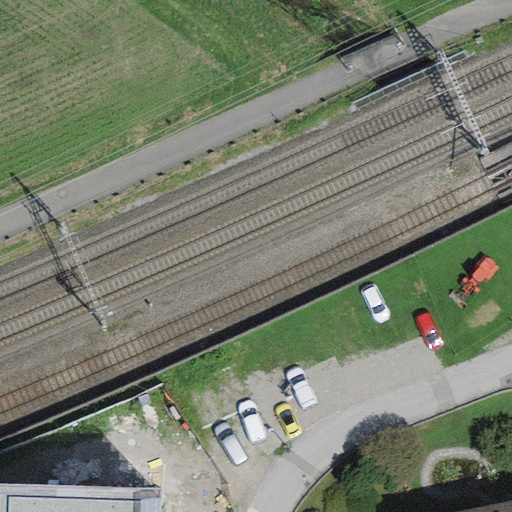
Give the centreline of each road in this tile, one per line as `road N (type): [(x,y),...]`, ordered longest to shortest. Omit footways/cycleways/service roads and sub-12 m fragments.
road 1 (track): [(0,224),(511,0)]
road 2 (residential): [(511,359),(334,436),(288,476),(272,511)]
